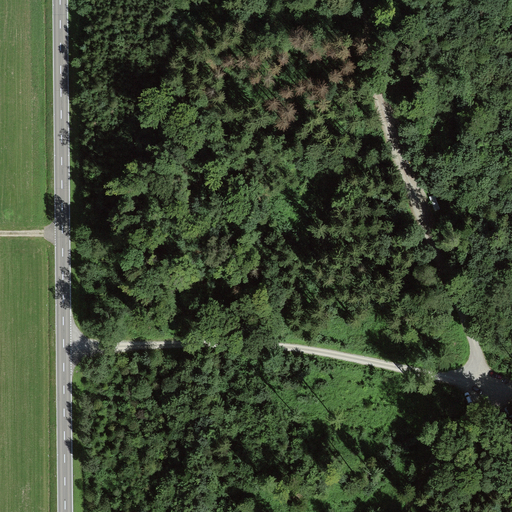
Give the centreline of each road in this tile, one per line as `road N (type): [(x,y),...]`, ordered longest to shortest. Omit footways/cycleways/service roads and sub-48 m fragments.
road 1 (secondary): [(59,0),(65,511)]
road 2 (track): [(64,350),(212,345),(483,391)]
road 3 (track): [(483,391),(474,340),(411,189),(385,99),(373,0)]
road 4 (track): [(483,391),(419,481),(407,511)]
